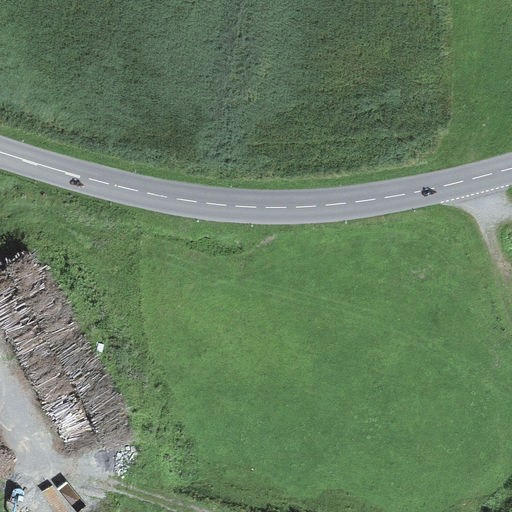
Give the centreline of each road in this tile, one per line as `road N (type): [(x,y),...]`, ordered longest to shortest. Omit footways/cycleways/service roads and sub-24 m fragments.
road 1 (tertiary): [(0,153),(166,197),(289,206),(393,196),(511,167)]
road 2 (track): [(0,391),(108,490),(196,511)]
